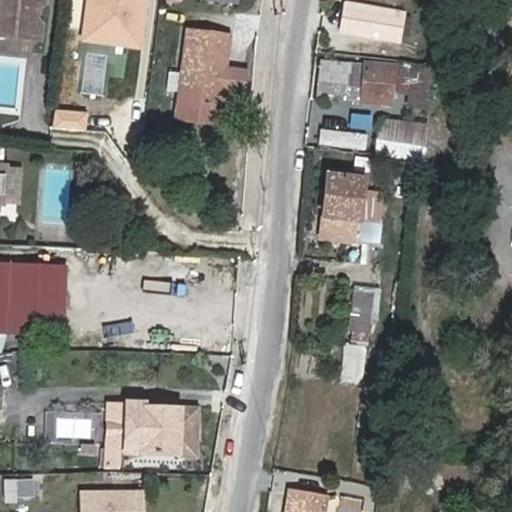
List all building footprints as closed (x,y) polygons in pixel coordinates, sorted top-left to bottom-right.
[(0,0),(0,36),(34,39),(37,0),(0,0)] [(37,0),(34,39),(40,40),(43,0),(37,0)] [(145,0),(85,0),(81,39),(140,46),(145,0)] [(252,0),(252,9),(270,11),(271,0),(252,0)] [(386,11),(348,4),(343,34),(381,41),(386,11)] [(223,72),(226,73),(230,37),(189,32),(179,103),(217,108),(223,72)] [(511,55),(501,54),(494,106),(511,109),(511,55)] [(391,107),(394,63),(319,57),(317,83),(359,86),(358,105),(391,107)] [(231,73),(226,73),(223,72),(217,108),(226,109),(231,73)] [(409,89),(406,107),(423,110),(427,92),(409,89)] [(378,117),(374,155),(424,159),(427,122),(378,117)] [(316,144),(365,148),(366,132),(318,128),(316,144)] [(440,174),(455,176),(459,142),(445,140),(440,174)] [(0,202),(6,203),(8,168),(0,167),(0,202)] [(360,243),(368,181),(328,177),(322,238),(360,243)] [(57,272),(0,268),(0,333),(25,335),(26,332),(53,334),(57,272)] [(365,384),(372,286),(348,285),(341,382),(365,384)] [(106,452),(124,453),(126,409),(108,408),(106,452)] [(126,409),(124,453),(194,456),(196,412),(126,409)] [(34,496),(34,478),(15,478),(15,496),(34,496)] [(81,497),(81,511),(146,511),(146,495),(81,497)] [(316,511),(318,504),(318,503),(291,498),(288,511),(316,511)] [(328,511),(330,505),(318,503),(318,504),(316,511),(328,511)]
